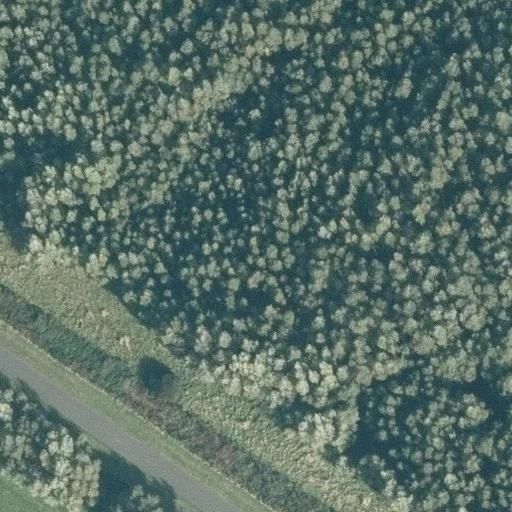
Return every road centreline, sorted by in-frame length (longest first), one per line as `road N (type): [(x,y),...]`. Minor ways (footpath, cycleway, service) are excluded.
road 1 (track): [(381,511),(0,253)]
road 2 (residential): [(215,511),(0,362)]
